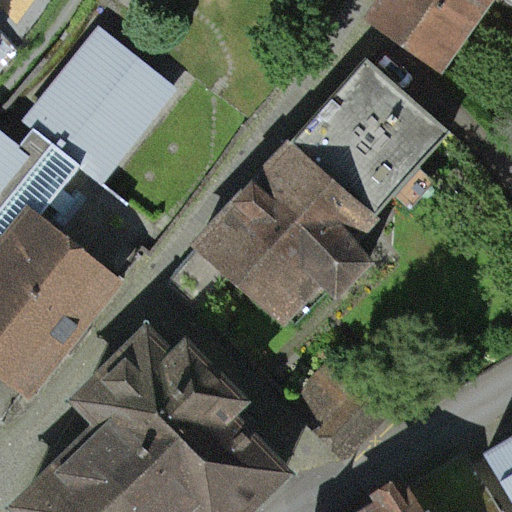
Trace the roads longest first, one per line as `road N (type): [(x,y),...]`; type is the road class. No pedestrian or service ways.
road 1 (residential): [(0,453),(362,0)]
road 2 (unknown): [(274,269),(435,97),(511,0)]
